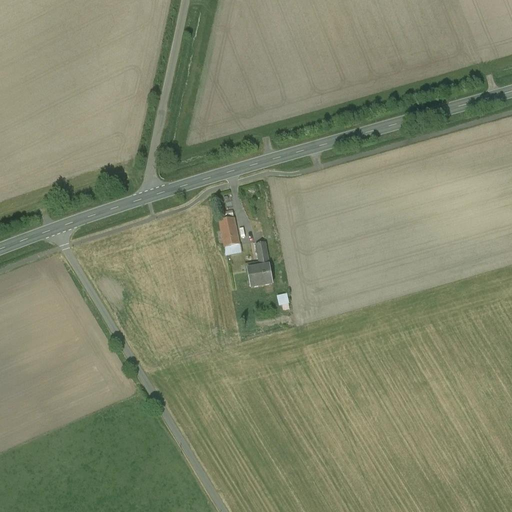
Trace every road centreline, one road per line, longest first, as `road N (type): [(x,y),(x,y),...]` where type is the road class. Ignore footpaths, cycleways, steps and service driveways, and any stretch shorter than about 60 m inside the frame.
road 1 (tertiary): [(147,197),(511,91)]
road 2 (unclassified): [(55,228),(224,511)]
road 3 (unclassified): [(147,197),(185,0)]
